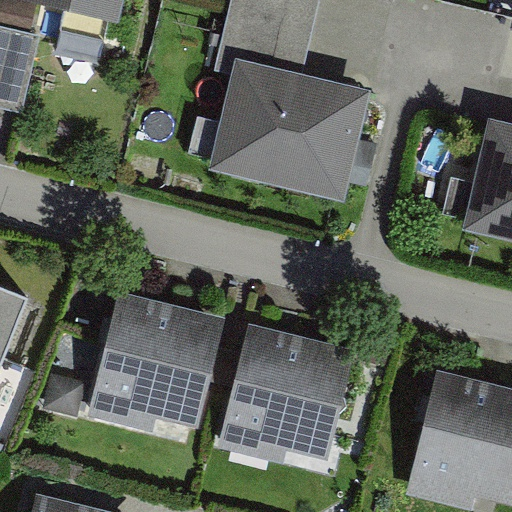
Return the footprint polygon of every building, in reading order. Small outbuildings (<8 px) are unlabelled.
[(127,0),(22,0),(20,9),(120,32),(127,0)] [(304,82),(322,0),(234,0),(217,78),(232,82),(235,67),(304,82)] [(396,0),(341,0),(393,12),(396,0)] [(42,42),(0,32),(0,112),(24,118),(42,42)] [(304,82),(235,67),(232,82),(221,130),(213,165),(209,180),(346,211),(372,98),(304,82)] [(191,161),(213,165),(221,130),(199,125),(191,161)] [(511,133),(490,128),(476,189),(468,228),(465,240),(511,250),(511,133)] [(445,223),(468,228),(476,189),(454,184),(445,223)] [(0,366),(29,290),(0,278),(0,366)] [(226,310),(119,284),(106,336),(88,410),(154,427),(158,411),(199,421),(226,310)] [(345,341),(250,317),(218,443),(283,459),(287,443),(329,453),(356,343),(345,341)] [(511,385),(439,367),(407,493),(472,510),(477,493),(511,501),(511,385)] [(143,511),(144,511),(37,486),(31,511),(143,511)]
